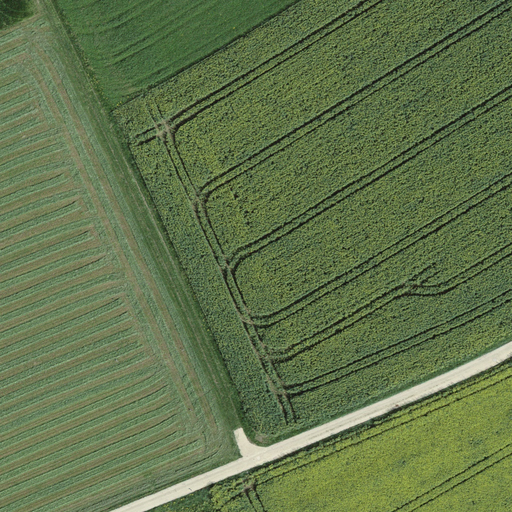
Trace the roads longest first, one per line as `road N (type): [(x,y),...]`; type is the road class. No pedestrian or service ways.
road 1 (track): [(41,0),(252,458)]
road 2 (track): [(125,511),(511,348)]
